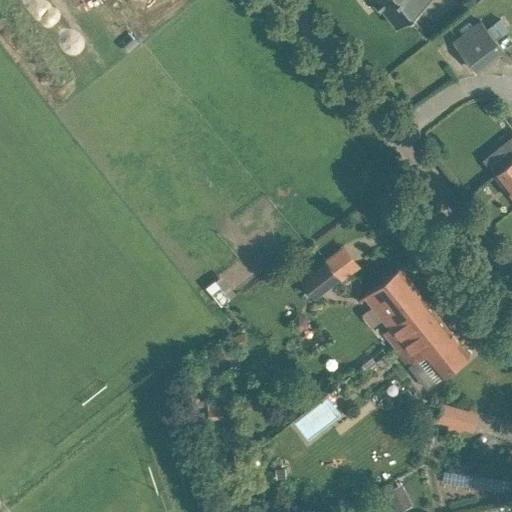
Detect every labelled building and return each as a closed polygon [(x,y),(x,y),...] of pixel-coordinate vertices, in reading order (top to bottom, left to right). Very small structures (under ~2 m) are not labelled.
[(373,0),(378,0),(398,24),(397,25),(398,26),(421,7),(415,0),(373,0)] [(110,29),(103,20),(90,30),(98,39),(110,29)] [(487,30),(495,42),(508,32),(500,20),(486,29),(487,30)] [(478,69),(501,51),(482,22),(457,42),(478,69)] [(491,100),(484,105),(494,118),(501,112),(491,100)] [(511,194),(511,158),(494,173),(511,194)] [(314,297),(340,279),(326,259),(300,277),(314,297)] [(384,331),(394,344),(410,332),(411,333),(437,312),(400,265),(384,278),(363,295),(373,307),(383,320),(389,327),(384,331)] [(222,305),(231,297),(237,292),(221,273),(206,285),(222,305)] [(470,353),(437,312),(411,333),(410,332),(394,344),(410,364),(428,387),(442,375),(455,365),(470,353)] [(442,398),(435,423),(459,430),(461,424),(473,427),(478,409),(442,398)] [(222,408),(208,408),(208,420),(223,419),(222,408)] [(277,469),(278,478),(286,477),(285,468),(277,469)] [(402,484),(387,492),(397,511),(412,503),(402,484)]
